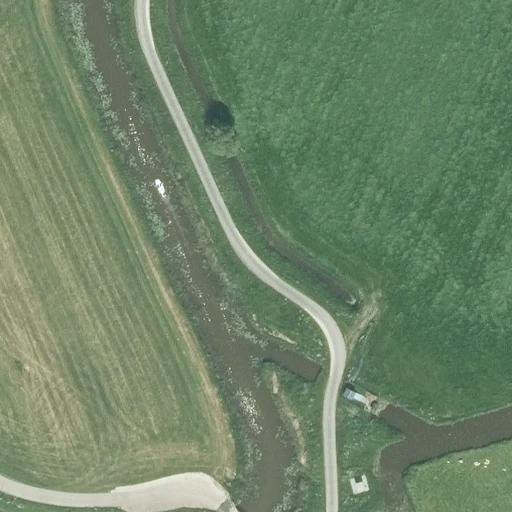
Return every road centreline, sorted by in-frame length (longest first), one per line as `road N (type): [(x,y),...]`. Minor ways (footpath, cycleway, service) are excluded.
road 1 (unclassified): [(330,511),(329,401),(340,358),(331,323),(252,263),(156,65),(148,0)]
road 2 (unclassified): [(225,511),(195,493),(51,499),(0,483)]
